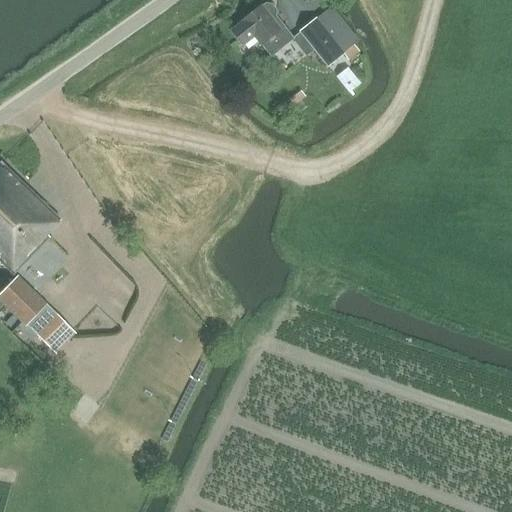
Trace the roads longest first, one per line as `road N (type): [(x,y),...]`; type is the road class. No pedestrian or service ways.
road 1 (track): [(436,0),(396,126),(338,167),(304,171),(87,124),(56,78)]
road 2 (unclassified): [(0,119),(165,0)]
